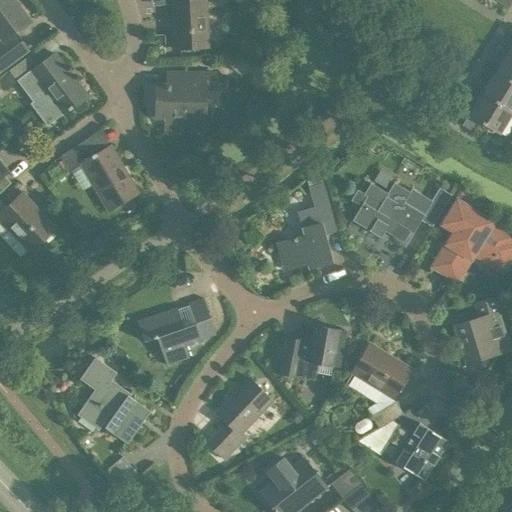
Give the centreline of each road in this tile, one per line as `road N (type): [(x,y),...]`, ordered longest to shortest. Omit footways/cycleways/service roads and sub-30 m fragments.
road 1 (residential): [(258,316),(333,276),(367,269),(403,281),(433,332),(446,400)]
road 2 (residential): [(223,511),(184,471),(185,413),(258,316)]
road 3 (residential): [(0,344),(193,228)]
road 4 (residential): [(193,228),(119,99)]
road 5 (residential): [(119,99),(43,0)]
